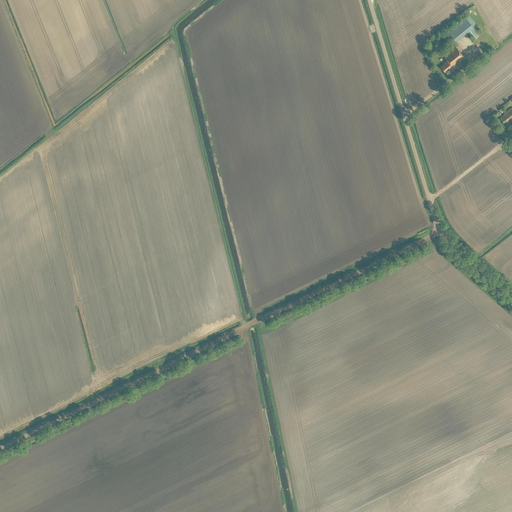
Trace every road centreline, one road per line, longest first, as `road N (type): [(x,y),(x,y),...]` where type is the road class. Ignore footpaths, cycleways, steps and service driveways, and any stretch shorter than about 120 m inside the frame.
road 1 (track): [(441,229),(0,446)]
road 2 (unclassified): [(511,296),(441,229),(369,0)]
